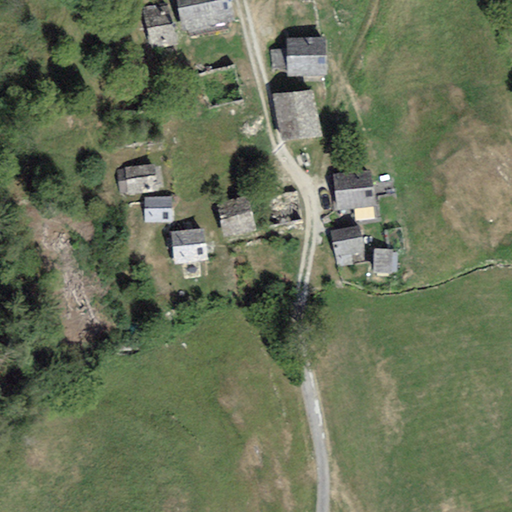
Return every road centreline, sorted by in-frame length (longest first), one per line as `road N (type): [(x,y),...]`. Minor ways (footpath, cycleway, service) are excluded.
road 1 (track): [(238,0),(273,137),(312,214),(302,288)]
road 2 (unclassified): [(302,288),(299,350),(322,511)]
